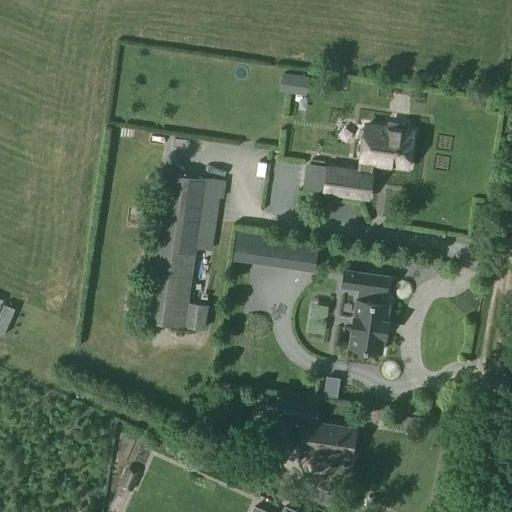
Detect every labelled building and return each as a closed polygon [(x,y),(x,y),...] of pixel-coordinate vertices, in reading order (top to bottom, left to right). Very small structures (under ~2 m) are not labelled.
[(299,94),(301,75),(283,72),(280,91),(299,94)] [(358,171),(327,167),(323,191),(367,197),(370,173),(369,173),(371,161),(407,166),(412,132),(403,131),(404,124),(388,122),(387,129),(364,125),(358,171)] [(161,171),(139,318),(203,328),(207,304),(187,301),(205,178),(161,171)] [(234,259),(283,266),(287,238),(238,231),(234,259)] [(385,320),(387,304),(379,303),(381,292),(385,292),(387,277),(359,273),(357,289),(359,289),(358,300),(355,300),(353,316),(351,331),(349,347),(358,348),(358,349),(371,351),(371,350),(380,352),(383,336),(385,336),(387,321),(385,320)] [(316,319),(301,323),(305,336),(319,332),(316,319)] [(279,419),(302,423),(298,451),(349,459),(354,428),(352,428),(353,424),(342,422),(341,426),(314,422),(317,401),(283,396),(279,419)]
